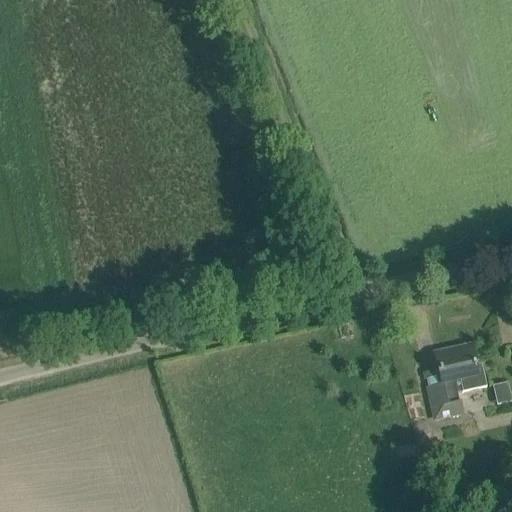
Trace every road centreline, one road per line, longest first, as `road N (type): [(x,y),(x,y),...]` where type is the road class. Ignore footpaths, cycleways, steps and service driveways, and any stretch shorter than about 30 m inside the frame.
road 1 (unclassified): [(0,375),(511,256)]
road 2 (track): [(339,297),(224,0)]
